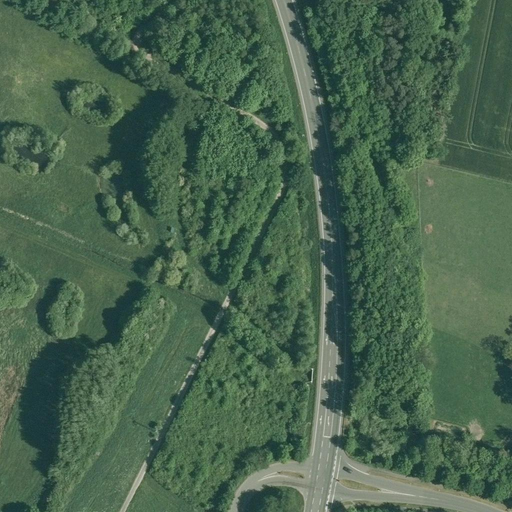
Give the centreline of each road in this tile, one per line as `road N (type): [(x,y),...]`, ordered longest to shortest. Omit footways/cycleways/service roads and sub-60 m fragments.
road 1 (secondary): [(282,0),(309,94),(329,229),(333,310),(320,479)]
road 2 (secondary): [(320,479),(485,511)]
